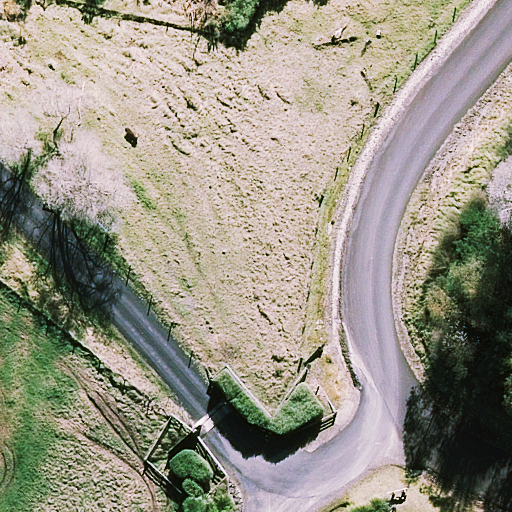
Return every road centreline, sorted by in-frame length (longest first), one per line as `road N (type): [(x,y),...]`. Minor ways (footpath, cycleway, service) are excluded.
road 1 (track): [(511,484),(414,421),(364,310),(376,198),(408,137),(511,22)]
road 2 (track): [(414,421),(326,467),(263,476),(197,422),(0,195)]
